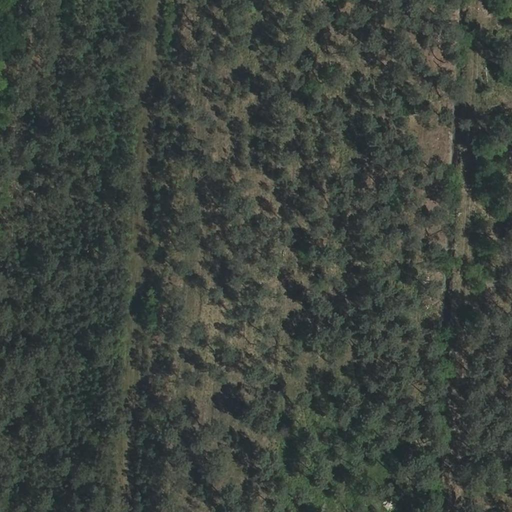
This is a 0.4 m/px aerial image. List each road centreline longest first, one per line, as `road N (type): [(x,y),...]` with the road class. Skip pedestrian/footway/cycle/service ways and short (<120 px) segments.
road 1 (track): [(161,0),(127,511)]
road 2 (track): [(449,511),(476,0)]
